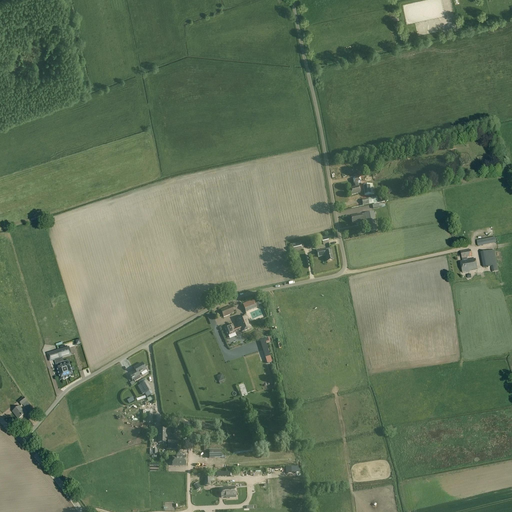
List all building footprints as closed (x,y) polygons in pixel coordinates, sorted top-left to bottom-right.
[(403,10),(442,9),(442,0),(407,0),(408,3),(403,3),(403,10)] [(373,184),(363,185),(364,196),(374,195),(373,184)] [(359,186),(350,188),(352,195),(360,193),(359,186)] [(378,203),(377,197),(362,200),(363,206),(378,203)] [(351,217),(353,224),(363,222),(362,221),(366,221),(368,232),(377,230),(374,212),(365,214),(361,215),(351,217)] [(500,224),(477,230),(479,236),(501,231),(500,224)] [(477,241),(478,247),(496,243),(495,237),(477,241)] [(333,260),(331,251),(331,252),(330,249),(317,252),(318,257),(325,256),(327,262),(333,260)] [(460,252),(462,259),(463,262),(461,262),(463,273),(467,272),(467,273),(469,272),(477,270),(475,260),(468,261),(467,258),(472,257),(471,250),(460,252)] [(498,271),(494,251),(480,253),(483,268),(491,267),(492,273),(498,271)] [(254,300),(243,304),(246,313),(257,308),(254,300)] [(231,306),(221,310),(224,318),(234,313),(231,306)] [(237,320),(242,332),(252,328),(246,316),(237,320)] [(236,333),(232,325),(225,328),(228,336),(236,333)] [(80,340),(74,342),(76,351),(78,350),(79,356),(84,355),(80,340)] [(57,350),(60,359),(71,355),(69,347),(57,350)] [(49,362),(54,360),(60,359),(57,350),(47,354),(49,362)] [(60,381),(65,379),(64,374),(65,373),(62,366),(61,363),(56,364),(57,368),(56,368),(60,381)] [(140,376),(139,375),(147,370),(144,367),(142,363),(134,368),(135,371),(132,373),(135,379),(140,376)] [(65,379),(73,377),(69,364),(62,366),(65,373),(64,374),(65,379)] [(225,382),(222,374),(217,376),(220,384),(225,382)] [(140,385),(145,394),(152,390),(146,381),(140,385)] [(21,406),(22,405),(27,402),(27,401),(23,397),(18,402),(21,406)] [(13,412),(18,419),(25,414),(19,407),(13,412)] [(152,424),(152,413),(152,410),(143,410),(143,417),(146,417),(146,413),(146,417),(143,417),(143,423),(146,423),(146,424),(152,424)] [(167,438),(167,430),(159,430),(159,438),(167,438)] [(177,445),(177,440),(176,440),(176,435),(172,435),(172,440),(168,440),(168,445),(177,445)] [(186,465),(186,456),(181,456),(181,458),(173,458),(173,465),(186,465)] [(236,498),(235,488),(228,488),(221,489),(221,498),(227,498),(230,497),(230,498),(236,498)]
